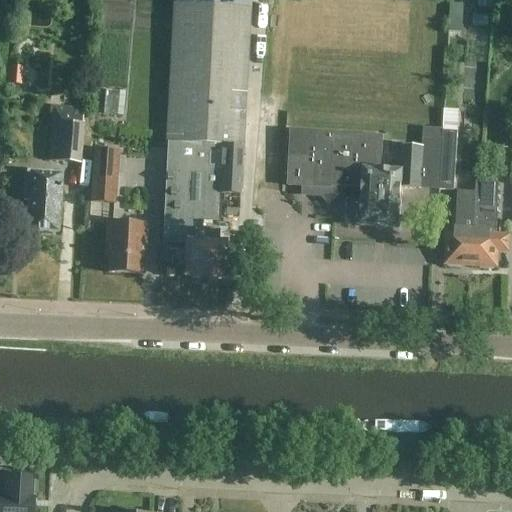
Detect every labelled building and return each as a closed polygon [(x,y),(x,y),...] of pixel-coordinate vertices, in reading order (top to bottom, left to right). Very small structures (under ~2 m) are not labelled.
[(173,0),(167,144),(162,242),(187,244),(185,244),(185,246),(187,246),(185,276),(183,276),(183,278),(188,278),(191,281),(198,282),(201,279),(205,279),(207,282),(215,283),(218,279),(223,280),(223,278),(221,278),(222,276),(233,277),(233,261),(222,260),(223,247),(225,247),(225,246),(217,246),(220,196),(239,197),(246,0),(173,0)] [(118,65),(136,68),(138,56),(120,53),(118,65)] [(447,126),(463,126),(463,110),(447,109),(447,126)] [(50,112),(47,162),(79,164),(81,123),(80,123),(80,113),(50,112)] [(291,133),(288,187),(305,188),(305,197),(323,198),(326,202),(329,205),(345,191),(345,189),(362,190),(361,205),(349,204),(347,226),(360,227),(399,230),(402,190),(421,191),(424,149),(403,147),(401,172),(380,171),(382,139),(291,133)] [(441,133),(438,192),(453,193),(456,134),(441,133)] [(260,164),(261,139),(250,139),(250,164),(260,164)] [(93,152),(90,204),(114,205),(117,153),(93,152)] [(57,234),(61,176),(25,174),(23,203),(28,204),(26,232),(57,234)] [(475,194),(471,268),(481,268),(481,270),(493,271),(493,269),(496,269),(497,253),(508,254),(509,238),(495,237),(498,185),(475,183),(475,194)] [(471,268),(475,194),(457,193),(455,235),(447,235),(447,238),(444,238),(444,247),(446,247),(445,266),(449,267),(449,269),(460,269),(460,267),(471,268)] [(106,258),(109,258),(108,274),(144,275),(146,226),(107,224),(106,258)] [(357,265),(379,266),(380,249),(358,248),(357,265)] [(0,511),(32,511),(33,507),(30,507),(31,499),(33,500),(33,498),(31,498),(32,478),(4,477),(3,497),(0,496),(0,511)]
